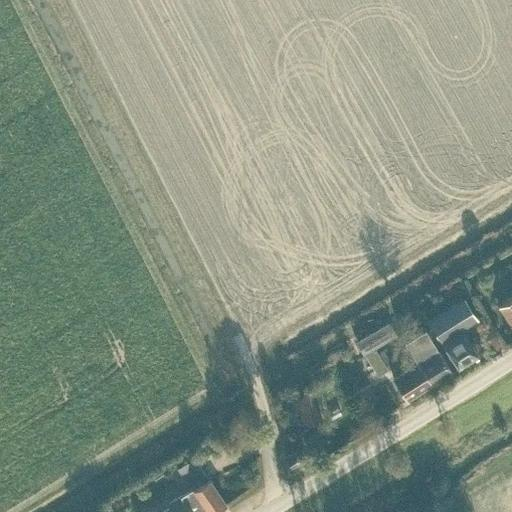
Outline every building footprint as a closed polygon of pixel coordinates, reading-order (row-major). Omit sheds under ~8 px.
[(511,326),(511,324),(511,296),(498,305),(511,326)] [(461,329),(476,320),(463,298),(427,320),(457,368),(477,356),(461,329)] [(406,400),(451,372),(434,344),(424,329),(404,341),(416,361),(391,377),(406,400)] [(364,353),(375,372),(386,366),(375,347),(364,353)] [(290,466),(305,456),(300,447),(284,457),(290,466)] [(177,467),(190,488),(190,489),(208,478),(194,456),(177,467)] [(228,480),(240,474),(237,467),(224,473),(228,480)] [(215,511),(225,506),(208,478),(190,489),(190,488),(167,502),(169,505),(158,511),(215,511)]
